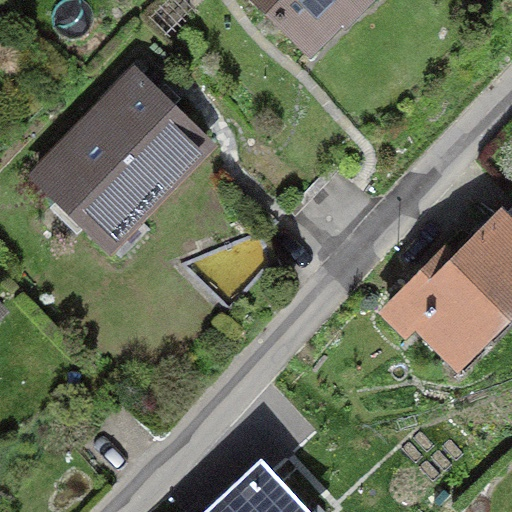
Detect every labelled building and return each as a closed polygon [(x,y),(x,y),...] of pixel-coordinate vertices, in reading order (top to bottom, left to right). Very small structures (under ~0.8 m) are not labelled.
[(330,5),(334,0),(257,0),(307,50),(341,15),(330,5)] [(135,77),(38,179),(94,230),(120,202),(135,216),(206,139),(135,77)] [(285,118),(263,141),(310,187),(333,162),(285,118)] [(239,166),(287,211),(310,187),(263,141),(239,166)] [(423,314),(472,365),(511,324),(511,239),(488,215),(429,274),(426,271),(388,308),(408,328),(423,314)] [(264,229),(180,264),(228,311),(275,258),(264,229)] [(76,352),(54,374),(96,417),(118,396),(76,352)] [(233,510),(222,497),(206,511),(306,511),(271,474),(233,510)]
